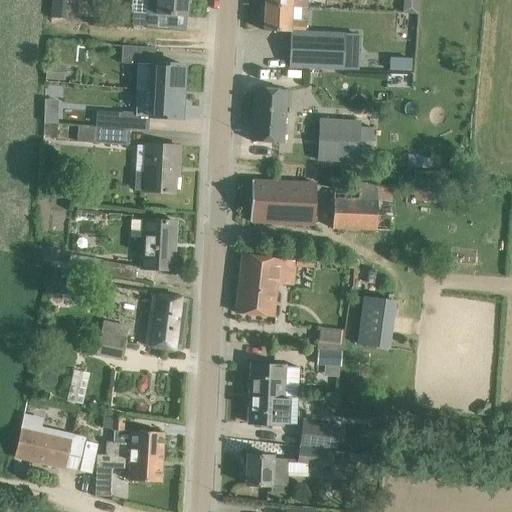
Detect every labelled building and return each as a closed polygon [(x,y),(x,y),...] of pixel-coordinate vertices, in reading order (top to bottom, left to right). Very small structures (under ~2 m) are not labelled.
[(188,0),(158,0),(157,14),(187,17),(188,0)] [(404,0),(403,12),(418,13),(419,0),(404,0)] [(294,7),(265,6),(264,31),(292,32),(307,33),(307,32),(307,22),(293,21),(294,7)] [(117,23),(132,24),(133,12),(133,11),(118,10),(117,23)] [(150,26),(151,14),(133,12),(132,24),(150,26)] [(345,34),(307,32),(307,33),(292,32),(290,68),(344,71),(345,34)] [(151,90),(183,92),(184,65),(154,63),(155,47),(123,45),(122,64),(138,65),(136,90),(137,90),(150,91),(151,90)] [(390,58),(390,70),(411,71),(411,59),(390,58)] [(65,81),(66,65),(47,64),(46,80),(65,81)] [(293,90),(255,88),(252,141),(281,144),(284,107),(292,107),(293,90)] [(151,90),(150,91),(137,90),(136,116),(182,119),(183,92),(151,90)] [(95,126),(128,129),(130,113),(96,112),(96,116),(95,126)] [(45,114),(44,123),(58,123),(58,114),(45,114)] [(320,118),(318,164),(359,166),(359,163),(361,127),(361,120),(320,118)] [(44,123),(43,137),(56,139),(58,125),(44,123)] [(128,145),(128,129),(95,126),(94,143),(128,145)] [(53,154),(54,145),(44,144),(44,152),(53,154)] [(180,146),(148,144),(147,171),(134,171),(134,190),(146,190),(175,193),(176,174),(173,174),(173,166),(179,166),(180,146)] [(409,169),(422,169),(422,158),(409,158),(409,169)] [(394,173),(376,173),(375,191),(335,189),(334,230),(392,232),(394,173)] [(47,174),(46,188),(59,189),(60,174),(47,174)] [(412,174),(408,199),(444,205),(447,182),(433,180),(433,177),(412,174)] [(317,184),(252,181),(250,222),(315,224),(317,184)] [(174,270),(176,223),(132,221),(131,239),(141,240),(139,269),(174,270)] [(101,274),(103,262),(70,257),(68,264),(56,262),(57,251),(45,249),(43,264),(101,274)] [(296,261),(243,254),(237,313),(273,317),(277,282),(293,283),(296,261)] [(137,267),(103,262),(101,274),(134,280),(137,267)] [(78,277),(52,273),(49,293),(74,296),(78,277)] [(356,345),(390,349),(396,300),(363,295),(356,345)] [(187,299),(149,297),(146,343),(181,347),(187,299)] [(127,326),(101,322),(96,354),(121,359),(127,326)] [(342,349),(319,346),(319,350),(317,350),(316,366),(340,367),(342,349)] [(251,396),(290,399),(298,399),(299,382),(300,368),(284,367),(252,365),(251,396)] [(289,424),(290,399),(251,396),(249,423),(281,426),(281,424),(289,424)] [(124,430),(125,417),(105,415),(104,429),(112,430),(112,441),(104,441),(104,453),(163,455),(164,433),(124,430)] [(341,428),(312,424),(311,434),(301,433),(299,446),(338,450),(341,428)] [(72,436),(22,426),(15,456),(66,467),(68,456),(82,459),(86,437),(73,435),(72,436)] [(273,455),(248,455),(246,485),(267,486),(267,496),(287,497),(287,472),(308,473),(308,464),(355,469),(356,457),(298,450),(296,462),(288,462),(288,459),(273,458),(273,455)] [(104,454),(97,454),(96,467),(130,469),(129,481),(161,482),(163,455),(104,453),(104,454)]
